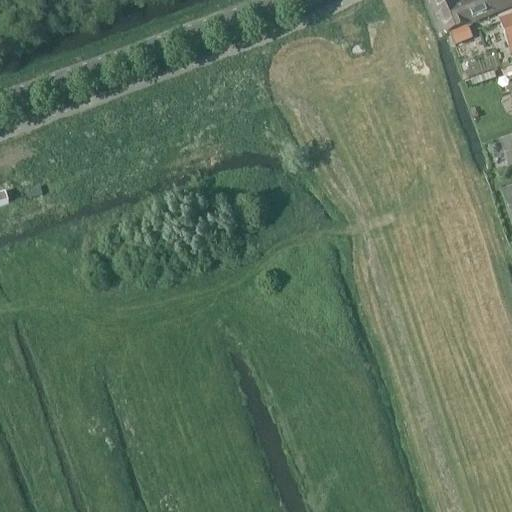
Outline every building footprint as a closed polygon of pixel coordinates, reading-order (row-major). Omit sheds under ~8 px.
[(447,34),(494,14),(488,0),(475,0),(456,8),(453,0),(430,0),(438,17),(440,16),(447,34)] [(508,45),(511,44),(511,19),(500,23),(508,45)] [(465,30),(447,35),(451,47),(469,41),(465,30)] [(508,168),(511,167),(511,142),(501,146),(508,168)] [(511,221),(511,191),(503,195),(511,221)]
